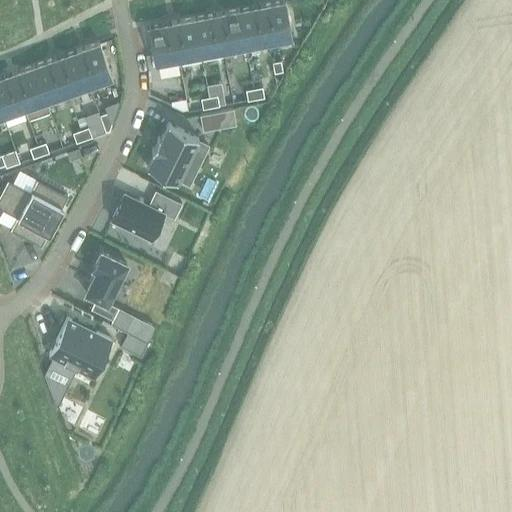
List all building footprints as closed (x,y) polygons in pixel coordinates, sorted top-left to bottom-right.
[(270,45),(269,40),(291,36),(284,0),(283,0),(261,4),(269,45),(270,45)] [(238,9),(246,49),(269,45),(261,4),(238,9)] [(224,53),(246,49),(238,9),(216,13),(224,53)] [(194,17),(200,53),(222,49),(223,54),(224,53),(216,13),(194,17)] [(179,57),(200,53),(194,17),(171,21),(179,62),(180,62),(179,57)] [(155,66),(179,62),(171,21),(148,26),(155,66)] [(113,80),(99,41),(76,49),(90,88),(113,80)] [(76,49),(55,57),(67,91),(88,84),(76,49)] [(33,64),(45,99),(67,91),(55,57),(33,64)] [(280,60),(272,61),(274,72),(282,70),(280,60)] [(33,64),(12,72),(24,106),(45,99),(33,64)] [(12,72),(0,76),(0,107),(2,114),(24,106),(12,72)] [(262,86),(253,87),(255,98),(264,96),(262,86)] [(253,87),(245,89),(247,99),(255,98),(253,87)] [(217,94),(209,96),(211,106),(219,105),(217,94)] [(211,106),(209,96),(200,97),(202,108),(211,106)] [(182,109),(187,108),(185,98),(177,99),(178,107),(182,109)] [(233,107),(199,114),(202,130),(236,124),(233,107)] [(107,111),(99,114),(105,130),(109,129),(111,121),(107,111)] [(84,115),(77,118),(80,126),(87,123),(84,115)] [(198,137),(168,122),(161,136),(158,135),(151,150),(154,151),(146,165),(177,181),(190,154),(201,159),(208,145),(197,139),(198,137)] [(88,126),(80,129),(84,139),(92,136),(88,126)] [(84,139),(80,129),(72,132),(76,142),(84,139)] [(49,151),(45,141),(37,144),(41,154),(49,151)] [(37,144),(29,147),(33,157),(41,154),(37,144)] [(78,147),(67,151),(70,159),(81,155),(78,147)] [(1,191),(54,219),(67,194),(37,178),(30,191),(7,178),(1,191)] [(124,191),(111,218),(150,237),(163,212),(174,217),(181,202),(155,189),(148,203),(124,191)] [(41,245),(54,219),(1,191),(0,192),(0,207),(17,216),(10,228),(41,245)] [(91,307),(112,318),(118,306),(107,301),(126,263),(101,250),(93,267),(96,269),(85,291),(96,297),(91,307)] [(112,338),(67,316),(49,353),(52,355),(48,364),(72,376),(76,367),(93,375),(112,338)] [(144,320),(137,333),(148,338),(155,325),(144,320)] [(127,330),(120,345),(140,355),(147,340),(127,330)]
